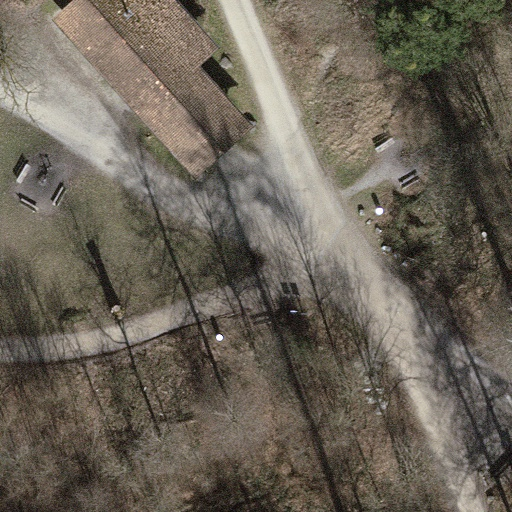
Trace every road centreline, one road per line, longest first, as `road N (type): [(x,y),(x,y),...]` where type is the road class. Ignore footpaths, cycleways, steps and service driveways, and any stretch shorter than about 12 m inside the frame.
road 1 (track): [(0,350),(114,341),(342,256),(164,199),(0,90)]
road 2 (track): [(234,0),(293,163),(342,256),(390,313)]
road 3 (track): [(390,313),(473,511)]
road 4 (track): [(511,392),(390,313)]
